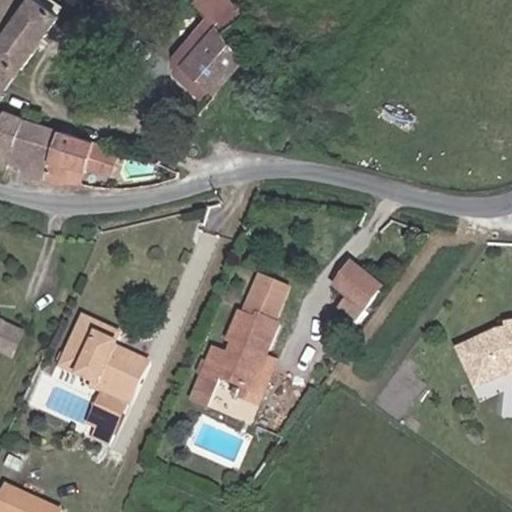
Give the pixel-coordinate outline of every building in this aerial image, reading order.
[(41,0),(0,0),(0,103),(63,15),(41,0)] [(226,30),(247,14),(233,0),(202,0),(198,6),(220,23),(183,65),(216,93),(245,59),(226,30)] [(245,59),(248,63),(265,84),(289,67),(250,12),(247,14),(226,30),(245,59)] [(0,148),(13,153),(25,117),(9,112),(0,138),(0,148)] [(45,180),(63,131),(25,117),(13,153),(7,169),(45,180)] [(61,183),(78,185),(82,174),(94,143),(63,131),(45,180),(61,183)] [(94,143),(82,174),(95,179),(107,147),(94,143)] [(344,327),(357,337),(390,291),(357,268),(339,291),(359,307),(344,327)] [(224,385),(239,391),(251,396),(267,358),(272,361),(272,360),(284,328),(259,318),(258,322),(240,315),(229,343),(233,344),(228,355),(217,351),(195,407),(213,414),(224,385)] [(62,372),(99,387),(116,349),(100,341),(104,328),(85,320),(62,372)] [(511,326),(487,328),(489,369),(511,366),(511,326)] [(116,349),(122,336),(104,328),(100,341),(116,349)] [(128,339),(122,336),(116,349),(123,351),(128,339)] [(116,349),(99,387),(113,394),(138,404),(155,365),(123,351),(116,349)] [(251,396),(239,391),(236,400),(263,411),(282,365),(272,360),(272,361),(267,358),(251,396)] [(122,441),(138,404),(113,394),(97,430),(104,433),(122,441)] [(117,453),(122,441),(104,433),(99,445),(117,453)] [(0,511),(60,511),(7,488),(0,503),(0,511)]
